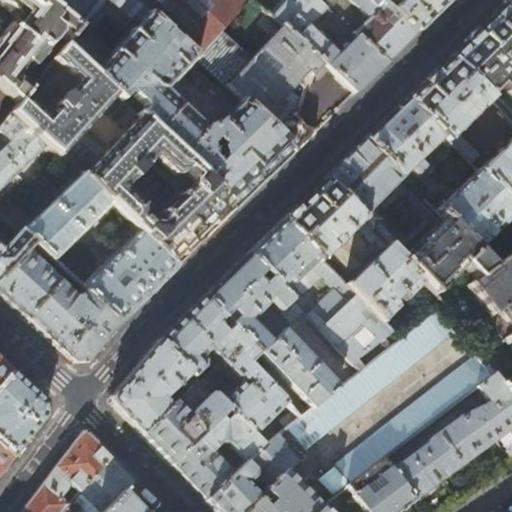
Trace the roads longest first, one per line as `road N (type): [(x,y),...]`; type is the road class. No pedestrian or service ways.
road 1 (residential): [(81,399),(481,0)]
road 2 (residential): [(81,399),(188,511)]
road 3 (residential): [(0,506),(81,399)]
